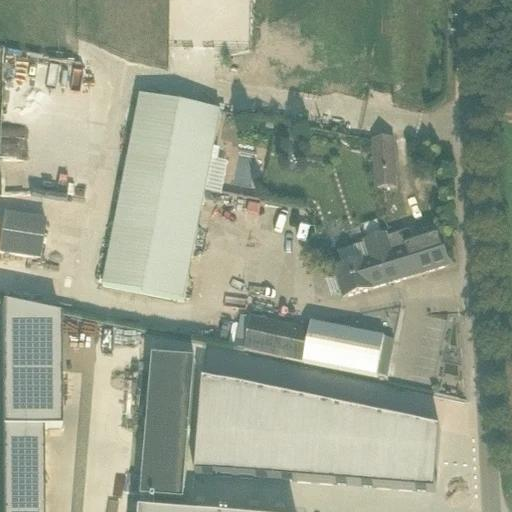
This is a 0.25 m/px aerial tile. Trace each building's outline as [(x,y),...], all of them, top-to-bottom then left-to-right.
[(142,96),(104,286),(185,302),(222,112),(142,96)] [(395,188),(393,141),(374,142),(376,189),(395,188)] [(0,226),(0,255),(39,259),(43,217),(1,213),(0,226)] [(416,278),(449,268),(439,237),(412,245),(408,232),(390,238),(395,252),(405,249),(416,278)] [(336,272),(344,299),(344,300),(372,292),(372,291),(416,278),(405,249),(395,252),(390,238),(387,239),(386,237),(364,244),(369,261),(336,272)] [(43,511),(42,430),(61,430),(60,318),(1,306),(3,511),(43,511)] [(386,343),(386,341),(385,341),(385,340),(311,325),(309,333),(250,320),(244,351),(303,364),(377,378),(379,378),(379,376),(378,376),(384,343),(386,343)] [(141,500),(153,501),(184,504),(196,362),(153,359),(141,500)] [(237,457),(242,390),(202,381),(196,453),(237,457)] [(277,460),(282,398),(242,390),(237,457),(277,460)] [(317,463),(321,407),(282,398),(277,460),(317,463)] [(357,466),(361,416),(321,407),(317,463),(357,466)] [(396,470),(400,424),(361,416),(357,466),(396,470)] [(440,433),(400,424),(396,470),(437,473),(440,433)] [(234,497),(237,457),(196,453),(193,494),(234,497)] [(273,501),(277,460),(237,457),(234,497),(273,501)] [(313,504),(317,463),(277,460),(273,501),(313,504)] [(353,507),(357,466),(317,463),(313,504),(353,507)] [(393,510),(396,470),(357,466),(353,507),(393,510)] [(411,511),(433,511),(437,473),(396,470),(393,510),(411,511)]
